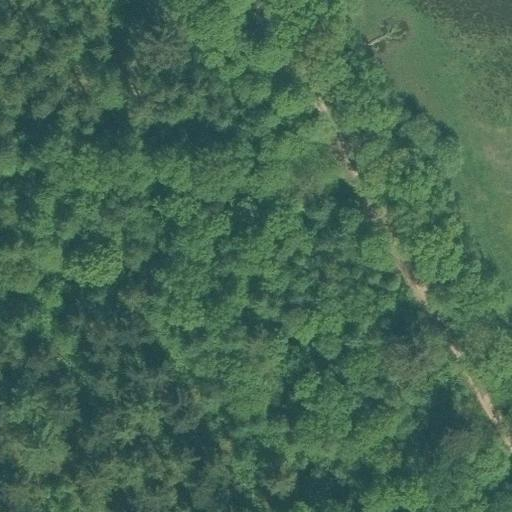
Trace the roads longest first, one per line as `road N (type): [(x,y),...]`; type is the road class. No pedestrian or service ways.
road 1 (track): [(511,453),(261,0)]
road 2 (track): [(362,193),(0,186)]
